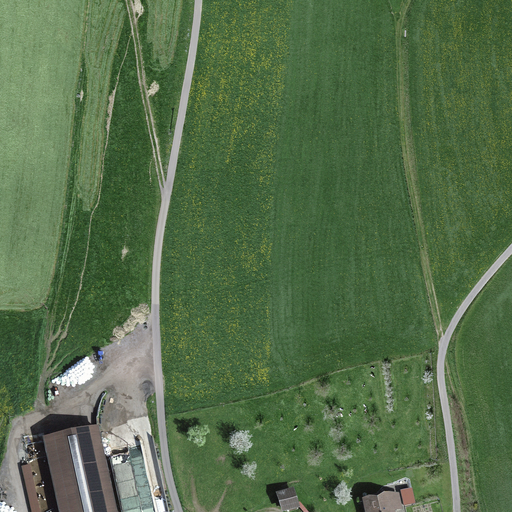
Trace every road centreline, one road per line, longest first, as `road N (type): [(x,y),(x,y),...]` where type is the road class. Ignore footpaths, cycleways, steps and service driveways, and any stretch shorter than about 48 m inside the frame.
road 1 (unclassified): [(179,511),(160,409),(156,280),(198,0)]
road 2 (track): [(444,344),(403,153),(397,30)]
road 3 (track): [(129,0),(165,197)]
road 4 (track): [(457,511),(440,377),(444,344)]
